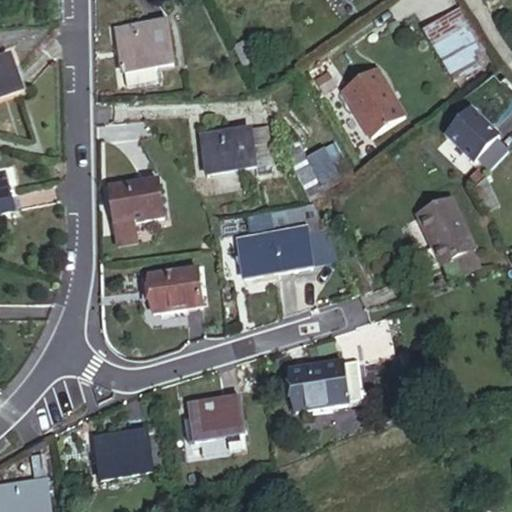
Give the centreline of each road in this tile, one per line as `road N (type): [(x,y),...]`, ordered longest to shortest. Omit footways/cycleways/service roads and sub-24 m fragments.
road 1 (residential): [(60,351),(86,260),(83,0)]
road 2 (residential): [(60,351),(91,370),(141,378),(341,321)]
